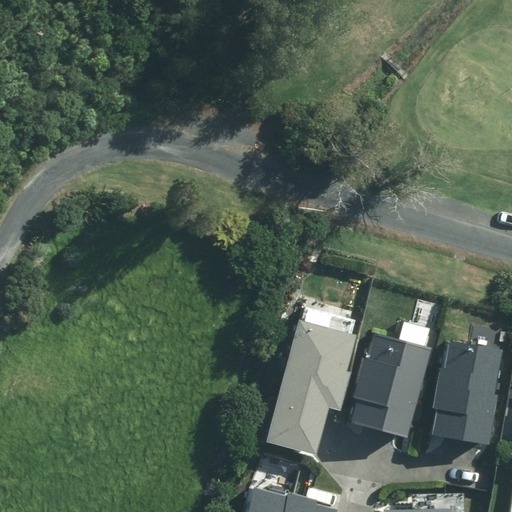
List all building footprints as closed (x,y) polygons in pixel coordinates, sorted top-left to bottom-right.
[(292,313),(260,431),(312,445),(325,397),(338,401),(349,360),(343,359),(351,328),(292,313)] [(356,390),(350,413),(400,427),(424,342),(373,328),(367,349),(361,348),(349,389),(356,390)] [(429,398),(437,400),(432,430),(487,439),(496,386),(491,385),(499,343),(444,334),(440,361),(436,361),(429,398)] [(511,511),(511,455),(503,511),(511,511)] [(250,481),(240,511),(327,511),(330,503),(250,481)] [(448,511),(447,502),(376,507),(376,511),(448,511)]
